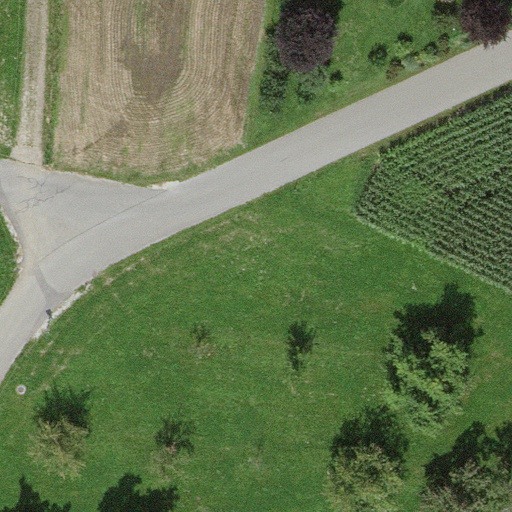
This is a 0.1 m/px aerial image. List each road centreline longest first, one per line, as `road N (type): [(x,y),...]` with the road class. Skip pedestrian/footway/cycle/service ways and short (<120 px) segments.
road 1 (unclassified): [(511,62),(167,225)]
road 2 (unclassified): [(167,225),(48,294),(0,367)]
road 3 (track): [(32,196),(41,0)]
road 4 (unclassified): [(167,225),(0,189)]
